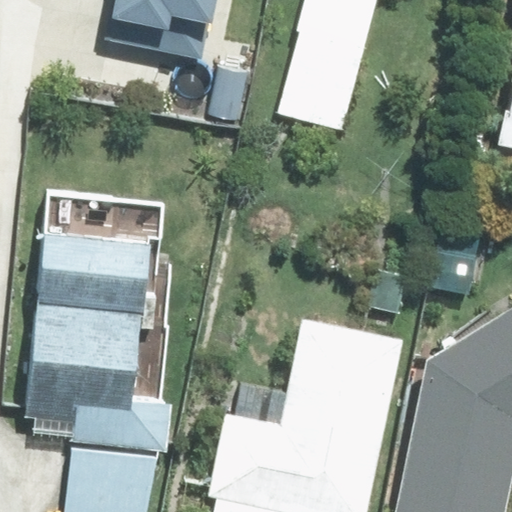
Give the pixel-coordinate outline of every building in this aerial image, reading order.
[(115,0),(112,19),(104,40),(202,60),(207,25),(212,21),(216,0),(115,0)] [(334,133),(367,0),(300,0),(271,117),(334,133)] [(511,53),(495,144),(511,146),(511,53)] [(68,441),(163,450),(168,401),(130,398),(143,242),(35,233),(19,416),(70,420),(68,441)] [(347,247),(338,301),(408,313),(418,260),(347,247)] [(497,511),(511,438),(511,300),(415,360),(386,511),(497,511)] [(358,511),(395,340),(296,319),(279,393),(237,383),(231,416),(219,414),(201,495),(213,498),(209,511),(358,511)] [(145,511),(151,453),(71,445),(63,511),(145,511)]
